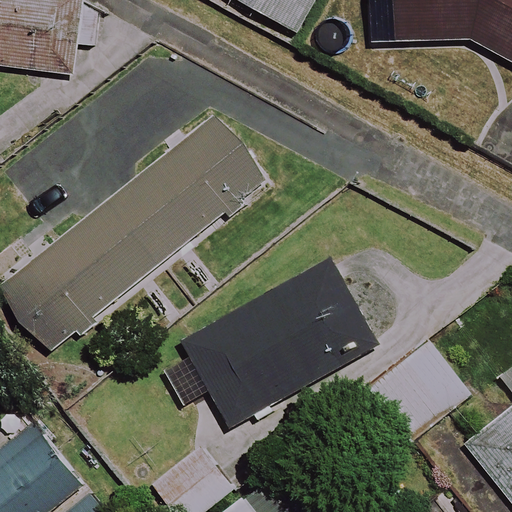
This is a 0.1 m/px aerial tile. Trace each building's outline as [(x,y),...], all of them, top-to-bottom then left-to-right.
[(0,0),(0,67),(74,77),(83,0),(0,0)] [(242,0),(302,35),(322,0),(242,0)] [(511,0),(376,0),(377,41),(473,41),(511,61),(511,0)] [(276,177),(227,115),(6,291),(55,353),(276,177)] [(385,346),(337,262),(188,347),(236,431),(385,346)] [(475,396),(436,346),(376,392),(415,443),(475,396)] [(511,375),(505,381),(511,388),(511,410),(468,446),(511,498),(511,375)] [(39,426),(0,459),(0,511),(56,511),(89,485),(39,426)] [(208,511),(233,494),(202,451),(156,485),(176,511),(208,511)] [(256,511),(247,499),(231,511),(256,511)]
